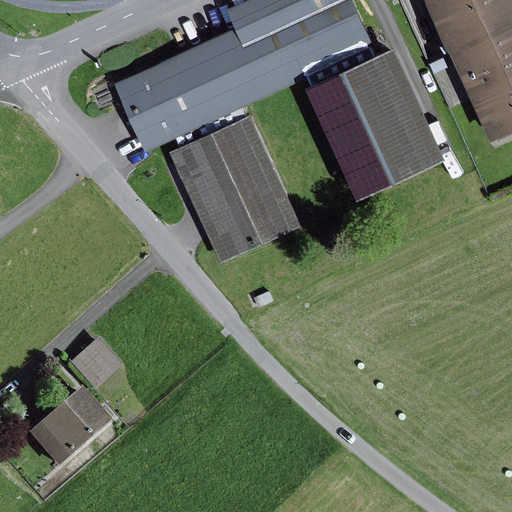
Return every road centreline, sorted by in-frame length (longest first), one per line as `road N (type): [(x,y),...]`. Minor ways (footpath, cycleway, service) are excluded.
road 1 (unclassified): [(11,68),(251,338),(398,481),(443,511)]
road 2 (unclassified): [(163,0),(11,68)]
